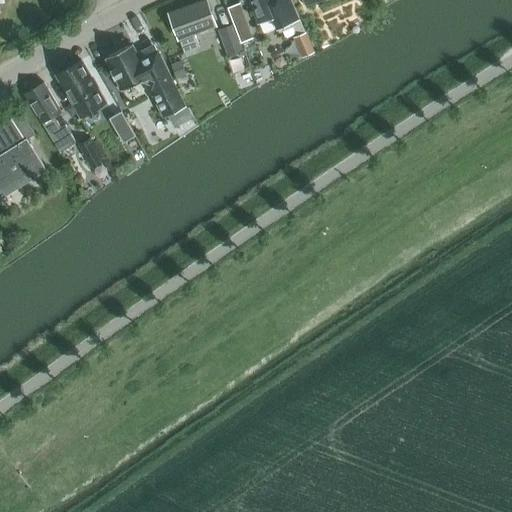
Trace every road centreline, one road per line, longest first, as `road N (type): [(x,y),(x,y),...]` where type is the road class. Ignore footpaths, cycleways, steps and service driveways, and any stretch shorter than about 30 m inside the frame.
road 1 (unclassified): [(0,410),(511,60)]
road 2 (tertiary): [(0,86),(146,0)]
